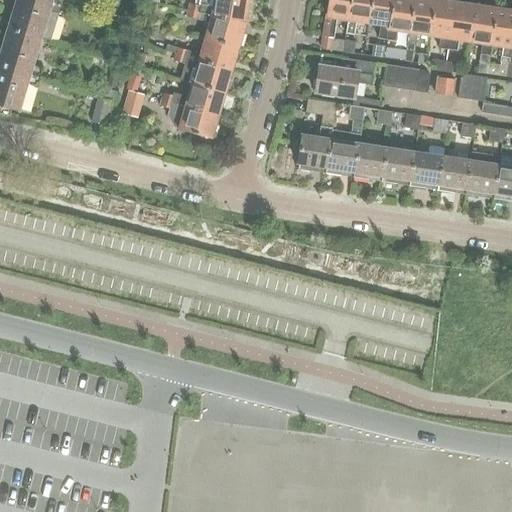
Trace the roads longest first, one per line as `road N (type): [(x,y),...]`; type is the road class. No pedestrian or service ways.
road 1 (unclassified): [(511,449),(0,326)]
road 2 (residential): [(511,242),(235,200)]
road 3 (residential): [(235,200),(0,139)]
road 4 (residential): [(235,200),(290,0)]
